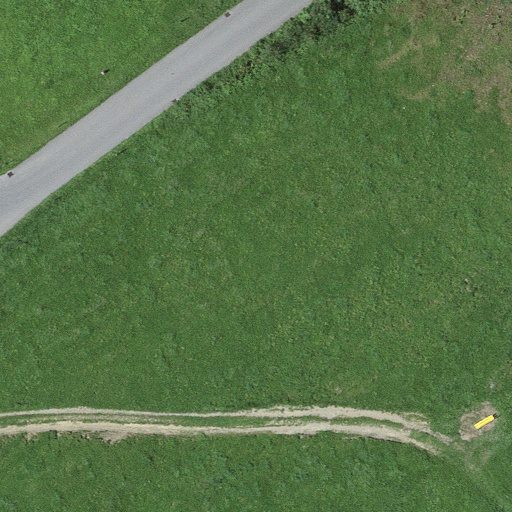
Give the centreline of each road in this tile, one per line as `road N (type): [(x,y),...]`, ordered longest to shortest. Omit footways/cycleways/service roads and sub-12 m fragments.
road 1 (track): [(0,427),(35,419),(398,425),(475,465),(511,499)]
road 2 (unclassified): [(283,0),(0,217)]
